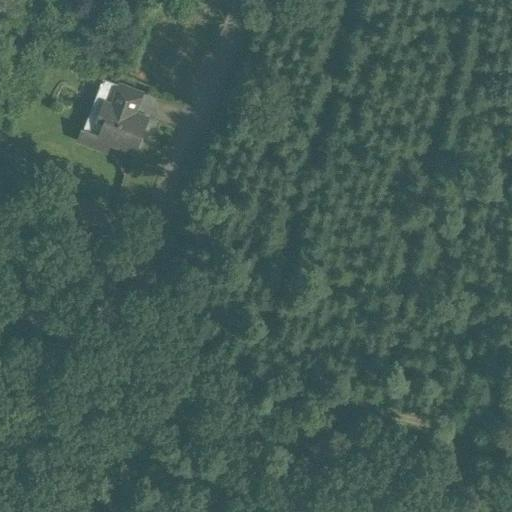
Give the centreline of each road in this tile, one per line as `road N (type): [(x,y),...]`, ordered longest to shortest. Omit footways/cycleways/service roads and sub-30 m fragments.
road 1 (track): [(109,342),(344,425),(511,461)]
road 2 (residential): [(248,0),(109,342)]
road 3 (track): [(109,342),(47,511)]
